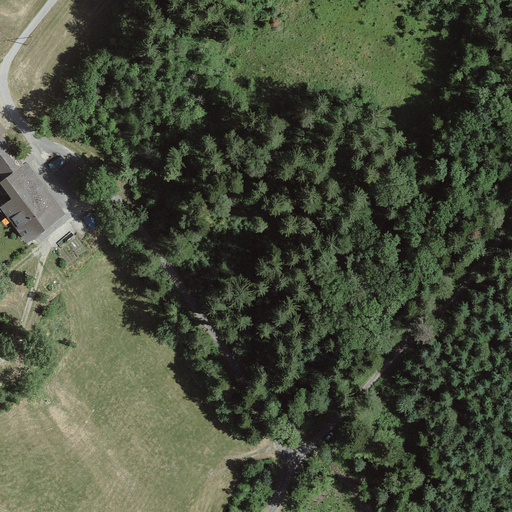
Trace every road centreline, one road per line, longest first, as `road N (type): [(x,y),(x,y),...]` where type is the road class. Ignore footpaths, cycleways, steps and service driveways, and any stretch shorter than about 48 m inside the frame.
road 1 (unclassified): [(269,511),(296,459),(206,320),(101,170),(28,138),(0,97)]
road 2 (track): [(511,219),(421,332),(296,459)]
